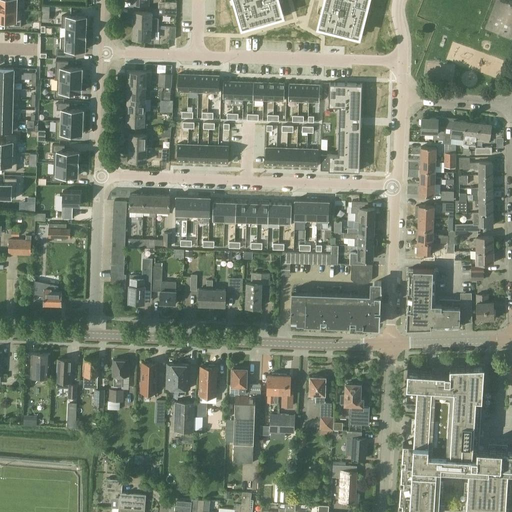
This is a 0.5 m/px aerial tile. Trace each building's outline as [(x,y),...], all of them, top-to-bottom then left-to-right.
[(0,0),(0,7),(21,9),(21,8),(19,8),(19,0),(0,0)] [(234,0),(241,25),(248,23),(248,25),(277,17),(277,15),(283,13),(279,0),(234,0)] [(324,0),(318,24),(324,26),(324,27),(353,35),(354,33),(360,35),(368,0),(324,0)] [(158,14),(176,14),(177,2),(158,1),(158,14)] [(0,19),(9,20),(8,27),(21,27),(21,9),(0,7),(0,19)] [(134,11),(133,24),(158,25),(158,18),(151,18),(152,12),(134,11)] [(62,15),(61,26),(86,27),(86,16),(62,15)] [(158,25),(133,24),(133,38),(158,38),(158,25)] [(61,37),(85,38),(86,38),(86,27),(61,26),(61,27),(66,27),(66,37),(61,37)] [(61,37),(61,48),(85,49),(85,38),(61,37)] [(56,60),(55,79),(82,80),(81,80),(82,77),(83,77),(83,70),(82,70),(82,68),(68,67),(68,61),(56,60)] [(0,67),(0,77),(14,78),(14,68),(0,67)] [(146,85),(146,86),(151,87),(151,73),(146,73),(146,72),(128,71),(128,84),(146,85)] [(158,86),(164,86),(171,87),(172,73),(159,72),(158,86)] [(188,91),(189,74),(178,73),(178,91),(188,91)] [(188,91),(198,92),(199,74),(189,74),(188,91)] [(209,74),(199,74),(198,92),(208,92),(209,74)] [(220,75),(209,74),(208,92),(219,92),(220,75)] [(0,77),(0,87),(13,88),(14,78),(0,77)] [(55,90),(55,97),(67,97),(67,91),(81,91),(81,90),(82,80),(55,79),(58,79),(57,90),(55,90)] [(223,98),(233,98),(234,81),(223,80),(223,98)] [(233,98),(243,99),(244,81),(234,81),(233,98)] [(254,81),(244,81),(243,99),(253,99),(254,81)] [(254,81),(253,99),(264,99),(264,82),(254,81)] [(274,100),(274,82),(264,82),(264,99),(274,100)] [(274,82),(274,100),(284,100),(285,83),(274,82)] [(362,83),(329,82),(329,105),(340,106),(338,154),(321,154),(321,169),(360,170),(362,83)] [(288,100),(299,101),(299,83),(289,83),(288,100)] [(309,101),(309,84),(299,83),(299,101),(309,101)] [(128,84),(127,97),(145,98),(146,86),(146,85),(128,84)] [(309,84),(309,101),(319,101),(320,84),(309,84)] [(0,87),(0,98),(13,99),(13,88),(0,87)] [(127,97),(127,110),(145,111),(145,98),(127,97)] [(0,98),(0,108),(13,109),(13,99),(0,98)] [(56,120),(83,121),(83,119),(84,119),(84,112),(83,111),(83,109),(69,109),(70,102),(57,102),(57,109),(62,109),(61,120),(56,120)] [(0,108),(0,119),(12,119),(13,109),(0,108)] [(144,124),(145,111),(127,110),(127,124),(144,124)] [(443,139),(445,127),(445,125),(438,125),(438,117),(422,117),(421,131),(433,132),(433,139),(443,139)] [(0,119),(0,129),(12,130),(12,119),(0,119)] [(452,127),(445,127),(443,139),(442,143),(451,143),(452,137),(464,139),(466,120),(453,119),(452,127)] [(56,120),(56,138),(68,139),(68,133),(82,133),(82,131),(83,131),(84,123),(83,123),(83,121),(56,120)] [(476,140),(479,120),(472,120),(472,121),(466,120),(464,139),(463,145),(476,146),(476,140)] [(485,121),(479,120),(476,140),(483,141),(489,142),(491,123),(485,123),(485,121)] [(129,133),(129,146),(146,147),(147,134),(129,133)] [(0,151),(17,152),(18,134),(5,134),(5,140),(0,140),(0,151)] [(187,161),(188,144),(177,143),(177,161),(187,161)] [(52,144),(52,151),(54,151),(54,162),(78,163),(79,153),(78,153),(78,151),(65,151),(65,145),(52,144)] [(187,161),(197,162),(198,144),(188,144),(187,161)] [(208,144),(198,144),(197,162),(208,162),(208,144)] [(218,145),(208,144),(208,162),(218,162),(218,145)] [(218,145),(218,162),(228,163),(229,145),(218,145)] [(151,147),(146,147),(129,146),(128,160),(146,161),(146,152),(151,152),(151,147)] [(420,158),(436,159),(436,147),(420,146),(420,158)] [(266,164),(276,164),(277,147),(266,147),(266,164)] [(287,147),(277,147),(276,164),(286,165),(287,147)] [(286,165),(296,165),(297,148),(287,147),(286,165)] [(297,148),(296,165),(306,166),(307,148),(297,148)] [(318,148),(307,148),(306,166),(317,166),(318,148)] [(0,163),(4,164),(4,170),(17,171),(17,152),(0,151),(0,163)] [(479,167),(480,174),(492,174),(492,162),(470,162),(470,156),(459,157),(459,169),(470,168),(470,167),(479,167)] [(440,159),(436,159),(420,158),(420,170),(436,171),(436,165),(440,165),(440,159)] [(51,173),(51,181),(63,181),(64,175),(78,175),(78,163),(54,162),(54,173),(51,173)] [(420,170),(419,182),(435,183),(441,183),(441,177),(435,176),(436,171),(420,170)] [(459,174),(459,183),(468,183),(468,174),(459,174)] [(480,174),(480,187),(492,186),(492,174),(480,174)] [(0,183),(0,196),(16,197),(17,177),(4,177),(4,183),(0,183)] [(435,183),(419,182),(419,195),(435,195),(435,183)] [(474,199),(475,199),(493,199),(492,186),(480,187),(472,187),(472,193),(474,193),(474,199)] [(63,190),(62,217),(73,218),(73,204),(80,205),(81,191),(63,190)] [(441,190),(441,192),(441,199),(454,200),(454,190),(441,190)] [(143,216),(143,210),(143,194),(130,194),(130,209),(136,209),(136,215),(143,216)] [(156,216),(156,210),(157,195),(143,194),(143,210),(149,210),(149,216),(156,216)] [(34,208),(33,195),(26,195),(26,199),(18,200),(18,209),(34,208)] [(157,195),(156,210),(169,211),(170,195),(157,195)] [(187,214),(188,195),(176,195),(176,214),(187,214)] [(199,196),(188,195),(187,214),(198,214),(199,196)] [(199,196),(198,214),(209,215),(210,196),(199,196)] [(306,218),(307,199),(295,199),(294,221),(306,221),(306,218)] [(306,218),(317,218),(318,200),(307,199),(306,218)] [(466,199),(459,199),(455,199),(455,213),(467,213),(466,199)] [(480,205),(480,212),(493,211),(493,199),(475,199),(475,205),(480,205)] [(224,219),(225,201),(213,200),(213,219),(224,219)] [(329,200),(318,200),(317,218),(317,221),(328,222),(329,200)] [(224,219),(235,220),(236,201),(225,201),(224,219)] [(247,201),(236,201),(235,220),(246,220),(247,201)] [(247,201),(246,220),(257,220),(258,202),(247,201)] [(355,219),(359,219),(374,220),(374,208),(368,207),(368,201),(352,201),(351,212),(356,213),(355,219)] [(448,212),(448,218),(453,218),(454,202),(442,201),(442,212),(448,212)] [(257,220),(268,221),(269,202),(258,202),(257,220)] [(280,203),(269,202),(268,221),(279,221),(280,203)] [(292,203),(280,203),(279,221),(279,224),(291,224),(292,203)] [(418,205),(418,217),(434,217),(434,206),(418,205)] [(455,230),(468,231),(480,230),(480,225),(493,225),(493,211),(480,212),(472,212),(473,223),(455,223),(455,230)] [(434,217),(418,217),(418,229),(434,229),(434,217)] [(347,232),(374,233),(374,220),(359,219),(355,219),(354,219),(354,227),(347,227),(347,232)] [(48,227),(48,237),(71,237),(70,228),(48,227)] [(417,240),(439,241),(448,241),(448,234),(443,234),(443,233),(433,233),(434,229),(418,229),(417,240)] [(163,239),(155,239),(155,244),(171,245),(172,232),(163,231),(163,239)] [(355,244),(358,244),(373,245),(377,245),(377,239),(373,239),(374,233),(347,232),(345,232),(344,238),(355,238),(355,244)] [(9,239),(9,252),(30,253),(31,240),(31,235),(25,235),(25,240),(9,239)] [(476,250),(493,250),(493,236),(476,236),(476,250)] [(439,241),(417,240),(417,254),(433,254),(433,247),(439,248),(439,241)] [(350,264),(351,264),(366,264),(366,258),(373,258),(373,245),(358,244),(357,253),(350,253),(350,264)] [(493,250),(476,250),(477,263),(493,263),(493,250)] [(442,259),(454,260),(455,252),(450,252),(442,251),(442,259)] [(142,257),(142,275),(130,275),(129,300),(136,300),(136,302),(144,302),(145,287),(151,287),(152,258),(142,257)] [(372,265),(366,264),(351,264),(351,278),(352,279),(353,280),(354,281),(355,282),(357,282),(358,282),(360,283),(361,283),(363,283),(364,283),(365,282),(367,282),(368,281),(369,281),(371,280),(372,279),(372,265)] [(153,265),(153,278),(152,289),(160,290),(160,303),(175,303),(176,281),(162,281),(162,265),(153,265)] [(443,305),(444,303),(435,303),(432,303),(433,269),(413,268),(413,273),(409,273),(408,309),(407,309),(407,322),(409,322),(412,324),(412,327),(460,325),(460,324),(459,325),(460,322),(472,322),(471,292),(460,292),(460,299),(453,299),(453,305),(443,305)] [(484,271),(471,271),(471,280),(484,280),(484,271)] [(261,283),(268,284),(269,273),(252,272),(252,282),(247,282),(246,306),(260,307),(261,283)] [(242,278),(228,277),(227,291),(241,291),(242,278)] [(35,279),(34,293),(44,295),(44,303),(62,304),(62,290),(58,290),(59,284),(35,279)] [(198,304),(212,305),(212,288),(213,288),(213,279),(207,279),(206,288),(199,288),(198,304)] [(370,320),(370,323),(380,323),(381,281),(371,280),(371,297),(291,294),(290,317),(297,317),(297,320),(306,321),(306,318),(311,318),(311,321),(321,321),(321,318),(326,318),(326,321),(336,322),(336,319),(341,319),(341,322),(350,322),(351,319),(356,319),(356,322),(365,323),(365,320),(370,320)] [(226,289),(213,288),(212,288),(212,305),(225,305),(226,289)] [(494,318),(493,302),(488,302),(488,294),(477,294),(478,319),(494,318)] [(49,384),(49,377),(50,353),(32,352),(31,383),(49,384)] [(99,357),(84,357),(83,375),(84,375),(83,383),(91,383),(91,387),(97,387),(98,375),(99,357)] [(57,380),(70,381),(71,359),(58,358),(57,380)] [(122,375),(128,375),(129,367),(127,367),(128,359),(113,358),(113,375),(114,375),(114,385),(122,385),(122,375)] [(156,380),(157,362),(142,362),(141,391),(156,392),(156,385),(155,385),(155,380),(156,380)] [(167,386),(189,387),(190,364),(168,363),(167,386)] [(483,511),(505,511),(508,469),(478,468),(479,447),(484,364),(433,366),(432,372),(408,370),(406,400),(416,401),(414,442),(403,442),(399,507),(462,511),(464,482),(468,482),(466,511),(483,511)] [(217,387),(220,387),(220,376),(217,376),(218,366),(200,366),(199,394),(216,395),(217,387)] [(231,394),(235,394),(239,395),(239,391),(249,392),(250,375),(247,374),(247,368),(232,367),(232,385),(231,394)] [(275,392),(278,392),(279,375),(268,374),(267,402),(274,402),(275,392)] [(290,375),(279,375),(278,392),(282,392),(282,405),(293,406),(293,392),(289,392),(290,375)] [(325,393),(324,393),(325,377),(311,376),(310,392),(310,395),(316,395),(315,402),(325,402),(325,393)] [(77,396),(78,383),(68,382),(68,396),(77,396)] [(369,424),(369,405),(362,405),(362,399),(359,399),(360,384),(347,384),(346,394),(341,394),(341,402),(346,403),(350,403),(349,423),(369,424)] [(104,388),(94,388),(94,403),(104,404),(104,388)] [(110,388),(109,400),(123,401),(124,389),(110,388)] [(233,461),(245,462),(253,462),(255,395),(239,395),(235,394),(233,461)] [(194,431),(195,416),(195,401),(175,400),(174,431),(194,431)] [(195,401),(195,416),(207,416),(207,402),(195,401)] [(269,431),(295,432),(295,413),(270,413),(269,431)] [(35,424),(35,414),(21,414),(21,424),(35,424)] [(334,416),(322,415),(321,428),(334,428),(334,416)] [(351,456),(365,457),(367,438),(361,437),(362,431),(347,430),(346,437),(353,437),(351,456)] [(478,468),(508,469),(511,469),(511,448),(507,448),(508,444),(489,443),(488,447),(479,447),(478,468)] [(339,500),(357,502),(358,492),(355,492),(357,471),(357,465),(333,463),(332,476),(340,477),(339,500)] [(119,498),(119,507),(145,510),(146,494),(122,492),(123,479),(107,478),(106,491),(111,491),(111,497),(119,498)] [(240,511),(243,492),(243,491),(242,491),(241,504),(235,503),(234,511),(240,511)] [(251,492),(243,491),(243,492),(240,511),(252,511),(254,499),(251,499),(251,492)] [(185,505),(186,500),(177,500),(176,504),(175,504),(174,511),(190,511),(191,511),(197,511),(198,499),(192,498),(191,506),(185,505)] [(204,499),(198,499),(197,511),(217,511),(203,511),(204,499)] [(284,511),(286,503),(285,503),(285,508),(279,507),(278,511),(263,510),(262,511),(284,511)] [(295,511),(296,504),(286,503),(284,511),(295,511)]
